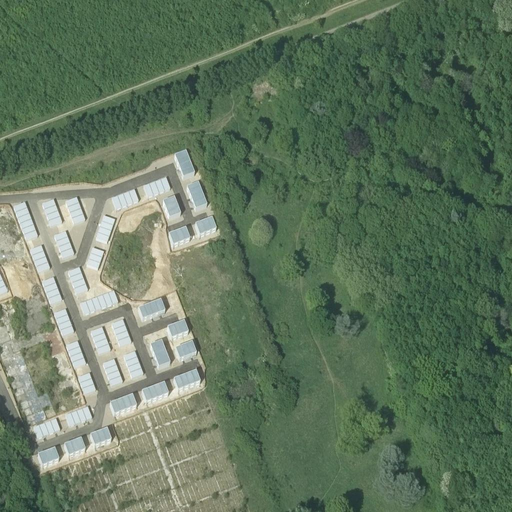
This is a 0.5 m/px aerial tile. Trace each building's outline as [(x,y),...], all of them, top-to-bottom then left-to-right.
[(185,155),(174,159),(182,181),(194,177),(185,155)] [(165,180),(154,184),(158,196),(170,191),(165,180)] [(154,184),(143,189),(147,200),(158,196),(154,184)] [(197,186),(186,191),(195,213),(206,208),(197,186)] [(134,192),(122,196),(127,208),(138,203),(134,192)] [(122,196),(111,201),(115,212),(127,208),(122,196)] [(76,200),(65,204),(69,215),(80,211),(76,200)] [(173,201),(162,205),(168,222),(180,218),(173,201)] [(53,202),(42,207),(46,218),(57,213),(53,202)] [(24,205),(13,209),(19,226),(31,222),(24,205)] [(80,211),(69,215),(73,227),(84,222),(80,211)] [(57,213),(46,218),(50,229),(61,225),(57,213)] [(103,218),(99,230),(110,234),(114,222),(103,218)] [(211,221),(194,228),(199,239),(215,233),(211,221)] [(31,222),(19,226),(26,243),(37,239),(31,222)] [(99,230),(95,241),(106,245),(110,234),(99,230)] [(185,231),(168,238),(172,249),(189,243),(185,231)] [(65,234),(54,238),(58,250),(69,245),(65,234)] [(69,245),(58,250),(62,261),(73,256),(69,245)] [(41,248),(29,253),(34,264),(45,259),(41,248)] [(92,250),(86,267),(97,271),(103,254),(92,250)] [(45,259),(34,264),(38,275),(49,271),(45,259)] [(79,270),(67,274),(72,286),(83,281),(79,270)] [(53,280),(41,284),(46,295),(57,291),(53,280)] [(83,281),(72,286),(76,297),(87,292),(83,281)] [(57,291),(46,295),(50,307),(61,302),(57,291)] [(113,293),(96,300),(100,311),(117,305),(113,293)] [(96,300),(79,306),(84,317),(100,311),(96,300)] [(160,303),(137,312),(142,323),(164,315),(160,303)] [(65,312),(53,316),(58,327),(69,323),(65,312)] [(122,322),(111,326),(119,349),(131,345),(122,322)] [(69,323),(58,327),(62,339),(73,334),(69,323)] [(183,324),(166,331),(171,342),(187,336),(183,324)] [(101,330),(90,334),(99,357),(110,352),(101,330)] [(77,344),(65,348),(70,359),(81,355),(77,344)] [(161,344),(149,349),(158,371),(169,367),(161,344)] [(191,345),(174,352),(179,363),(196,357),(191,345)] [(134,354),(123,358),(131,381),(143,376),(134,354)] [(81,355),(70,359),(74,371),(85,366),(81,355)] [(113,362),(102,366),(111,389),(122,384),(113,362)] [(195,374),(173,383),(177,394),(199,385),(195,374)] [(89,376),(77,380),(84,397),(95,393),(89,376)] [(163,386),(141,395),(145,406),(168,397),(163,386)] [(131,398),(109,407),(113,418),(136,410),(131,398)] [(87,409),(76,413),(80,425),(91,420),(87,409)] [(76,413),(65,418),(69,429),(80,425),(76,413)] [(55,421),(44,425),(48,437),(59,432),(55,421)] [(44,425),(33,430),(37,441),(48,437),(44,425)] [(106,432),(89,438),(94,449),(111,443),(106,432)] [(80,442),(63,448),(68,459),(84,453),(80,442)] [(54,452),(37,458),(41,469),(58,463),(54,452)]
